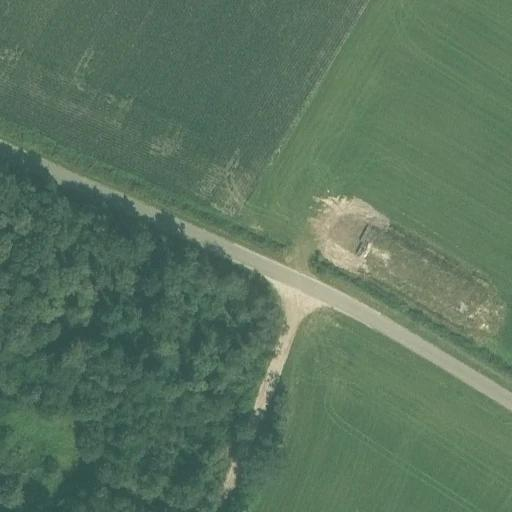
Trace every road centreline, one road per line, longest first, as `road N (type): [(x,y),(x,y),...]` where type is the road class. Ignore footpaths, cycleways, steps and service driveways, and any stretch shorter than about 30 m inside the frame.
road 1 (unclassified): [(511,405),(311,285),(0,148)]
road 2 (track): [(311,285),(215,511)]
